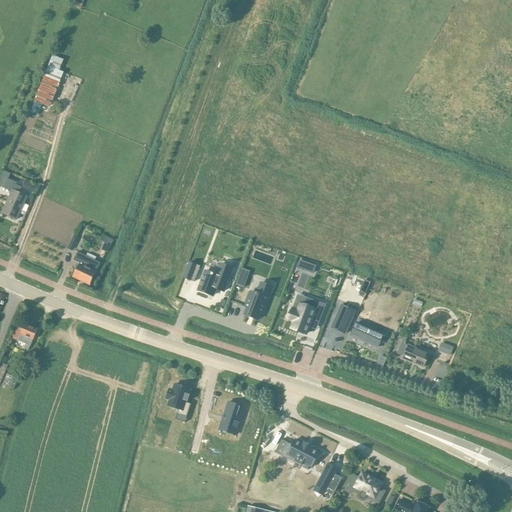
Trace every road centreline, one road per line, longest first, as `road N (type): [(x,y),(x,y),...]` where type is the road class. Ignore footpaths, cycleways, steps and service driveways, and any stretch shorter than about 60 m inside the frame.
road 1 (tertiary): [(298,385),(107,324),(0,277)]
road 2 (residential): [(458,505),(286,412),(298,385)]
road 3 (tertiary): [(404,426),(511,481)]
